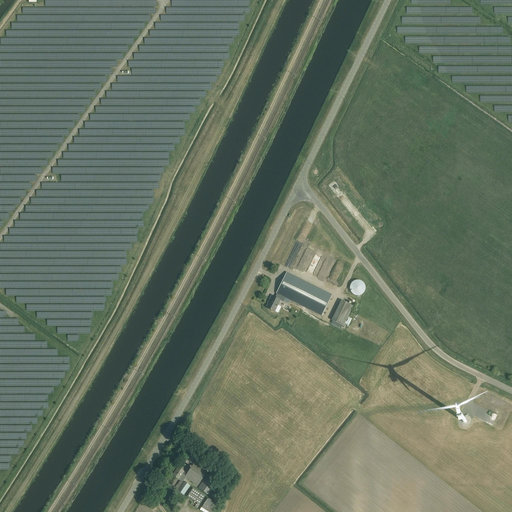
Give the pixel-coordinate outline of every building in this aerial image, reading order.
[(317,219),(320,214),(313,210),(310,215),(317,219)] [(338,265),(335,271),(341,273),(343,267),(338,265)] [(331,295),(287,273),(276,294),(277,294),(275,298),(271,296),(269,302),(266,308),(270,310),(274,312),(279,303),(278,303),(279,300),(283,302),(283,301),(285,298),(290,300),(321,316),(331,295)] [(353,295),(356,296),(359,296),(362,295),(364,292),(365,289),(364,286),(363,283),(360,281),(357,281),(354,281),(351,283),(350,286),(349,289),(350,292),(353,295)] [(353,306),(342,301),(332,321),(343,326),(353,306)] [(207,472),(194,463),(186,475),(183,473),(184,472),(178,468),(173,476),(178,480),(179,479),(183,482),(185,478),(198,486),(207,472)] [(217,481),(207,475),(198,488),(208,495),(217,481)] [(190,486),(183,481),(177,491),(183,495),(190,486)] [(205,496),(193,488),(187,497),(199,505),(205,496)] [(213,501),(208,498),(201,508),(206,511),(213,501)]
